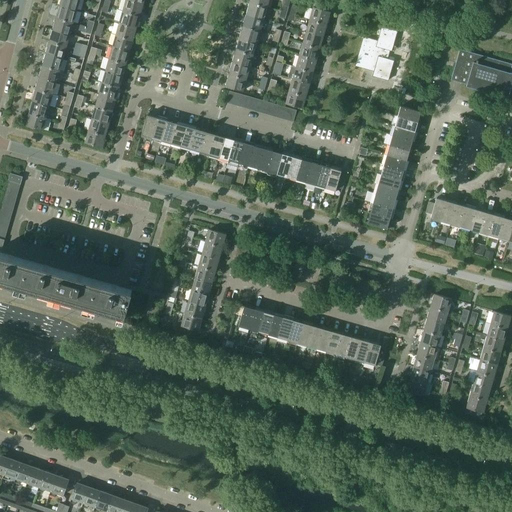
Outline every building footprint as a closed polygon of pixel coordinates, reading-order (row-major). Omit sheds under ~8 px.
[(61,0),(60,5),(77,10),(79,0),(61,0)] [(132,0),(125,0),(123,10),(140,15),(144,3),(132,0)] [(250,2),(247,14),(264,19),(267,7),(250,2)] [(60,5),(56,17),(74,22),(77,10),(60,5)] [(313,7),(310,19),(327,24),(330,12),(313,7)] [(123,10),(119,22),(137,27),(140,15),(123,10)] [(247,14),(243,26),(260,31),(264,19),(247,14)] [(56,17),(53,29),(70,34),(74,22),(56,17)] [(310,19),(306,31),(324,36),(327,24),(310,19)] [(119,22),(116,34),(133,39),(137,27),(119,22)] [(243,26),(240,38),(257,42),(260,31),(243,26)] [(374,71),(373,75),(388,80),(394,60),(388,58),(390,50),(392,50),(397,31),(382,26),(378,40),(364,36),(356,65),(374,71)] [(53,29),(50,41),(67,46),(70,34),(53,29)] [(306,31),(303,43),(320,48),(324,36),(306,31)] [(116,34),(113,46),(130,51),(133,39),(116,34)] [(240,38),(236,49),(254,54),(257,42),(240,38)] [(50,41),(46,53),(63,58),(67,46),(50,41)] [(303,43),(299,55),(317,60),(320,48),(303,43)] [(113,46),(109,58),(126,63),(130,51),(113,46)] [(236,49),(233,61),(250,66),(254,54),(236,49)] [(511,72),(511,66),(511,63),(460,49),(451,80),(467,84),(466,86),(508,98),(511,84),(511,72)] [(46,53),(43,65),(60,70),(63,58),(46,53)] [(299,55),(296,67),(313,71),(317,60),(299,55)] [(109,58),(106,70),(123,75),(126,63),(109,58)] [(233,61),(229,73),(247,78),(250,66),(233,61)] [(276,61),(273,73),(279,74),(282,63),(276,61)] [(43,65),(39,77),(57,82),(60,70),(43,65)] [(289,77),(293,78),(310,83),(313,71),(296,67),(292,65),(289,77)] [(106,70),(102,82),(120,87),(123,75),(106,70)] [(247,78),(229,73),(226,85),(243,90),(247,78)] [(39,77),(36,89),(53,93),(57,82),(39,77)] [(293,78),(289,90),(306,95),(310,83),(293,78)] [(102,82),(99,94),(116,99),(120,87),(102,82)] [(36,89),(32,100),(50,105),(53,93),(36,89)] [(306,95),(289,90),(286,103),(303,108),(306,95)] [(227,102),(232,104),(235,92),(230,91),(227,102)] [(232,104),(238,105),(241,94),(235,92),(232,104)] [(99,94),(96,106),(113,111),(116,99),(99,94)] [(238,105),(243,107),(247,96),(241,94),(238,105)] [(243,107),(249,109),(252,97),(247,96),(243,107)] [(249,109),(254,110),(258,99),(252,97),(249,109)] [(254,110),(260,112),(263,100),(258,99),(254,110)] [(32,100),(29,112),(46,117),(50,105),(32,100)] [(260,112),(266,113),(269,102),(263,100),(260,112)] [(266,113),(271,115),(274,104),(269,102),(266,113)] [(271,115),(277,117),(280,105),(274,104),(271,115)] [(277,117),(282,118),(286,107),(280,105),(277,117)] [(401,105),(398,116),(418,121),(421,111),(401,105)] [(96,106),(92,118),(109,123),(113,111),(96,106)] [(282,118),(288,120),(291,108),(286,107),(282,118)] [(291,108),(288,120),(293,121),(297,110),(291,108)] [(46,117),(29,112),(26,125),(43,130),(46,117)] [(142,134),(152,137),(158,117),(147,114),(142,134)] [(391,124),(395,125),(415,131),(418,121),(398,116),(394,115),(391,124)] [(152,137),(162,140),(168,120),(158,117),(152,137)] [(92,118),(89,129),(106,134),(109,123),(92,118)] [(170,147),(171,143),(177,123),(168,120),(162,140),(160,145),(170,147)] [(171,143),(181,146),(187,126),(177,123),(171,143)] [(395,125),(392,135),(412,141),(415,131),(395,125)] [(181,146),(191,148),(196,128),(187,126),(181,146)] [(191,148),(200,151),(206,131),(196,128),(191,148)] [(106,134),(89,129),(85,142),(102,147),(106,134)] [(200,151),(210,154),(216,134),(206,131),(200,151)] [(209,158),(218,161),(225,137),(216,134),(210,154),(209,158)] [(392,135),(390,145),(410,150),(412,141),(392,135)] [(218,161),(228,163),(235,139),(225,137),(218,161)] [(237,167),(238,166),(244,142),(235,139),(228,163),(228,164),(237,167)] [(247,169),(248,165),(254,145),(244,142),(238,166),(247,169)] [(248,165),(258,168),(264,148),(254,145),(248,165)] [(390,145),(387,154),(407,160),(410,150),(390,145)] [(258,168),(267,170),(273,150),(264,148),(258,168)] [(267,170),(277,173),(283,153),(273,150),(267,170)] [(277,173),(287,176),(292,156),(283,153),(277,173)] [(387,154),(384,164),(404,170),(407,160),(387,154)] [(157,156),(156,162),(164,164),(166,159),(157,156)] [(287,176),(296,179),(302,159),(292,156),(287,176)] [(296,179),(306,181),(312,161),(302,159),(296,179)] [(306,181),(316,184),(321,164),(312,161),(306,181)] [(377,172),(381,173),(401,179),(404,170),(384,164),(379,162),(377,172)] [(316,184),(325,187),(331,167),(321,164),(316,184)] [(331,167),(325,187),(336,190),(342,170),(331,167)] [(9,180),(21,183),(23,176),(11,173),(9,180)] [(381,173),(379,183),(399,189),(401,179),(381,173)] [(225,174),(223,181),(231,183),(233,176),(225,174)] [(342,174),(338,185),(343,187),(347,175),(342,174)] [(9,180),(8,186),(19,189),(21,183),(9,180)] [(379,183),(376,193),(396,198),(399,189),(379,183)] [(8,186),(6,191),(18,195),(19,189),(8,186)] [(6,191),(5,197),(16,200),(18,195),(6,191)] [(376,193),(373,202),(393,208),(396,198),(376,193)] [(5,197),(3,202),(15,206),(16,200),(5,197)] [(431,217),(441,220),(447,200),(437,197),(435,203),(429,201),(426,212),(432,214),(431,217)] [(441,220),(451,223),(457,203),(447,200),(441,220)] [(3,202),(2,208),(13,211),(15,206),(3,202)] [(373,202),(370,212),(390,218),(393,208),(373,202)] [(451,223),(461,226),(466,206),(457,203),(451,223)] [(461,226),(470,229),(476,209),(466,206),(461,226)] [(2,208),(0,213),(11,217),(13,211),(2,208)] [(470,229),(480,231),(486,211),(476,209),(470,229)] [(480,231),(489,234),(495,214),(486,211),(480,231)] [(390,218),(370,212),(367,222),(387,228),(390,218)] [(0,213),(0,219),(10,222),(11,217),(0,213)] [(489,234),(499,237),(505,217),(495,214),(489,234)] [(499,237),(509,240),(511,227),(511,218),(505,217),(499,237)] [(0,219),(0,225),(8,228),(10,222),(0,219)] [(0,225),(0,231),(7,234),(8,228),(0,225)] [(209,229),(206,241),(223,246),(226,234),(209,229)] [(437,236),(436,242),(444,244),(445,238),(437,236)] [(206,241),(202,253),(219,258),(223,246),(206,241)] [(476,245),(474,253),(483,255),(485,248),(476,245)] [(0,279),(22,285),(29,260),(12,255),(0,252),(0,279)] [(202,253),(199,265),(216,270),(219,258),(202,253)] [(22,285),(56,295),(63,270),(47,265),(29,260),(22,285)] [(199,265),(195,277),(213,282),(216,270),(199,265)] [(56,295),(90,305),(98,280),(80,275),(63,270),(56,295)] [(195,277),(192,289),(209,294),(213,282),(195,277)] [(98,280),(90,305),(125,315),(132,290),(115,285),(98,280)] [(192,289),(188,301),(206,306),(209,294),(192,289)] [(434,294),(431,306),(448,311),(452,299),(434,294)] [(188,301),(185,313),(202,318),(206,306),(188,301)] [(249,330),(249,328),(255,308),(245,305),(239,325),(239,328),(249,330)] [(431,306),(427,318),(445,323),(448,311),(431,306)] [(249,328),(259,331),(265,311),(255,308),(249,328)] [(259,331),(269,334),(274,314),(265,311),(259,331)] [(494,311),(490,323),(508,328),(511,316),(494,311)] [(202,318),(185,313),(183,319),(179,320),(176,329),(192,334),(194,328),(199,330),(202,318)] [(269,334),(278,336),(284,316),(274,314),(269,334)] [(277,341),(287,344),(294,319),(284,316),(278,336),(277,341)] [(427,318),(424,330),(441,335),(445,323),(427,318)] [(294,319),(287,344),(296,347),(297,342),(303,322),(294,319)] [(297,342),(307,345),(313,325),(303,322),(297,342)] [(490,323),(487,335),(504,340),(508,328),(490,323)] [(307,345),(317,347),(322,327),(313,325),(307,345)] [(317,347),(326,350),(332,330),(322,327),(317,347)] [(326,350),(336,353),(342,333),(332,330),(326,350)] [(424,330),(421,342),(438,347),(441,335),(424,330)] [(344,360),(346,356),(351,336),(342,333),(336,353),(335,358),(344,360)] [(487,335),(484,347),(501,352),(504,340),(487,335)] [(346,356),(355,359),(361,339),(351,336),(346,356)] [(355,359),(365,361),(371,341),(361,339),(355,359)] [(371,341),(365,361),(382,366),(387,348),(381,346),(381,344),(371,341)] [(421,342),(417,354),(434,358),(438,347),(421,342)] [(252,353),(254,348),(245,345),(243,351),(252,353)] [(484,347),(480,359),(497,364),(501,352),(484,347)] [(417,354),(414,365),(431,370),(434,358),(417,354)] [(302,360),(294,358),(292,365),(301,367),(302,360)] [(480,359),(477,371),(494,376),(497,364),(480,359)] [(414,365),(410,377),(428,382),(431,370),(414,365)] [(477,371),(473,382),(491,387),(494,376),(477,371)] [(352,372),(349,380),(358,383),(361,374),(352,372)] [(369,386),(371,379),(361,376),(359,383),(369,386)] [(428,382),(410,377),(407,390),(424,395),(428,382)] [(473,382),(470,394),(487,399),(491,387),(473,382)] [(487,399),(470,394),(466,407),(465,413),(476,416),(478,410),(484,412),(487,399)] [(0,471),(4,473),(10,458),(0,454),(0,471)] [(9,475),(16,477),(21,462),(10,458),(4,473),(3,477),(8,479),(9,475)] [(21,479),(28,482),(33,466),(21,462),(16,477),(14,482),(20,484),(21,479)] [(33,484),(39,486),(45,470),(33,466),(28,482),(26,486),(32,488),(33,484)] [(45,488),(51,490),(56,474),(45,470),(39,486),(38,490),(43,492),(45,488)] [(56,474),(51,490),(50,494),(55,496),(56,492),(63,495),(69,479),(56,474)] [(77,500),(83,502),(89,486),(77,482),(70,502),(76,504),(77,500)] [(89,504),(95,506),(101,490),(89,486),(83,502),(84,502),(82,506),(88,508),(89,504)] [(99,511),(101,508),(107,510),(113,495),(101,490),(95,506),(94,510),(99,511)] [(119,511),(124,499),(113,495),(107,510),(106,511),(119,511)] [(132,511),(136,503),(124,499),(119,511),(132,511)] [(48,511),(62,511),(65,504),(60,503),(56,511),(49,509),(48,511)] [(132,511),(146,511),(148,507),(136,503),(132,511)]
